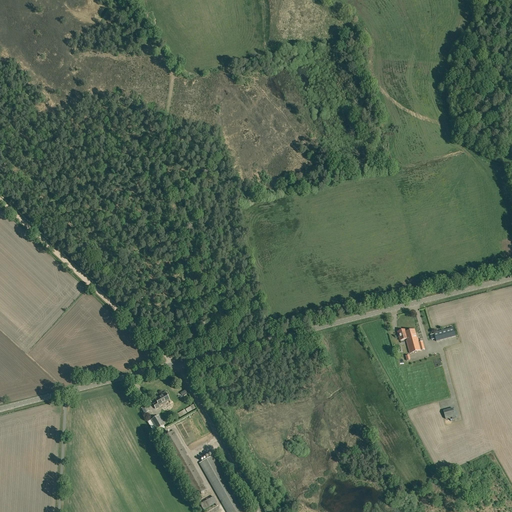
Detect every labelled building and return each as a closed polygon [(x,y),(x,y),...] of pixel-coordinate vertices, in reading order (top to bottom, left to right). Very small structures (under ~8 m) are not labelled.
[(405,330),(398,332),(400,341),(408,339),(406,332),(405,330)] [(414,330),(406,332),(408,339),(407,339),(407,340),(406,340),(410,354),(424,350),(422,342),(419,343),(417,338),(416,338),(414,330)] [(166,395),(168,395),(166,392),(165,392),(161,394),(162,395),(155,399),(157,402),(153,404),(156,409),(160,407),(159,406),(169,400),(166,395)] [(456,416),(454,408),(444,411),(446,419),(456,416)] [(164,425),(158,416),(150,421),(151,422),(148,423),(154,434),(165,428),(163,426),(164,425)] [(195,496),(207,489),(174,431),(162,437),(195,496)] [(226,511),(244,511),(212,456),(199,463),(226,511)]
